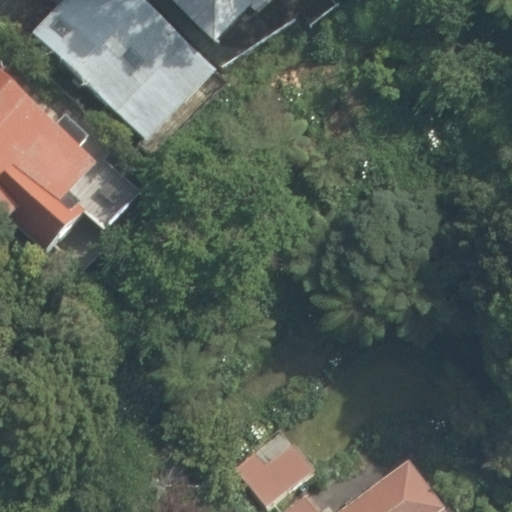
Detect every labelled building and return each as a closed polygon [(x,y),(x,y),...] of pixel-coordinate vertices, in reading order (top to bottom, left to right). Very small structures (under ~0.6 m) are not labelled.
[(139,0),(67,0),(32,37),(148,147),(217,74),(139,0)] [(165,0),(214,47),(250,10),(258,18),(275,0),(165,0)] [(0,74),(0,214),(7,222),(8,220),(46,256),(86,216),(79,209),(82,206),(69,195),(96,166),(78,150),(88,140),(65,120),(56,129),(0,74)] [(266,511),(268,511),(317,474),(295,446),(266,469),(256,456),(236,472),(266,511)] [(315,511),(306,499),(289,511),(444,511),(409,465),(345,511),(315,511)]
